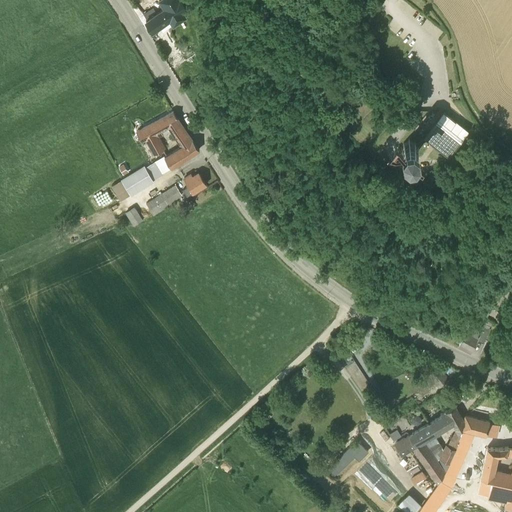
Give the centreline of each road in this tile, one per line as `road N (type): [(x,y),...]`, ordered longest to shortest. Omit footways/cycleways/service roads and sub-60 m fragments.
road 1 (tertiary): [(511,383),(361,309),(292,255),(235,187),(117,0)]
road 2 (track): [(129,511),(353,303)]
